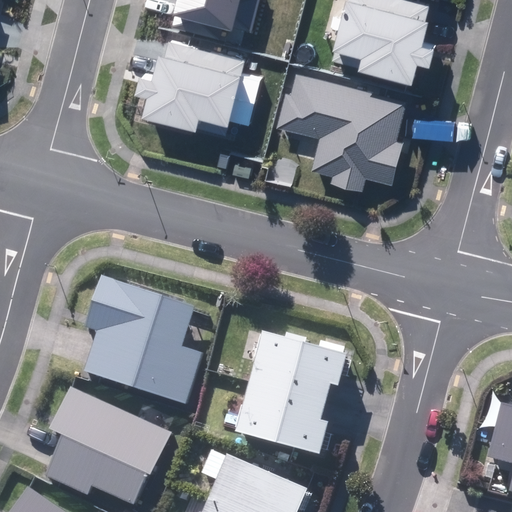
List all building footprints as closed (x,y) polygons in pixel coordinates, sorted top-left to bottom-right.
[(254,25),(260,0),(179,0),(178,5),(254,25)] [(418,73),(423,54),(434,57),(438,39),(426,36),(430,21),(433,10),(430,10),(433,0),(347,0),(338,39),(368,47),(365,59),(378,63),(377,67),(412,76),(413,72),(418,73)] [(204,108),(233,116),(250,51),(169,30),(165,46),(158,70),(146,66),(142,83),(153,86),(148,106),(201,119),(204,108)] [(333,175),(365,183),(368,170),(394,176),(404,135),(398,133),(403,115),(408,95),(392,91),(393,87),(299,64),(293,85),(289,84),(280,119),(322,130),(314,163),(335,168),(333,175)] [(87,372),(188,404),(204,354),(185,348),(198,308),(105,278),(89,328),(100,332),(87,372)] [(262,331),(249,381),(326,402),(331,384),(338,385),(346,354),(262,331)] [(326,402),(249,381),(235,431),(320,453),(328,421),(321,419),(326,402)] [(175,432),(74,387),(55,430),(68,435),(49,476),(92,495),(96,486),(137,505),(152,474),(155,475),(175,432)] [(511,404),(509,404),(495,457),(511,461),(511,404)] [(228,454),(206,501),(229,511),(297,511),(307,490),(228,454)] [(68,511),(32,488),(15,511),(68,511)] [(229,511),(206,501),(201,511),(229,511)]
